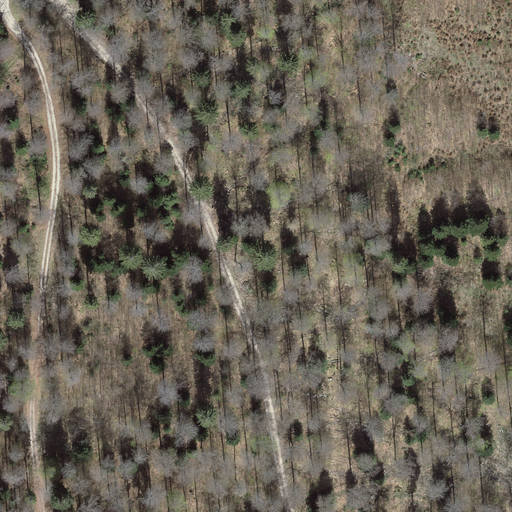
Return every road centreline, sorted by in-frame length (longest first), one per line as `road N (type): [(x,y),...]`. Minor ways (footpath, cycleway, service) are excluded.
road 1 (track): [(51,0),(81,19),(174,140),(238,285),(265,378),(283,511)]
road 2 (track): [(42,511),(32,424),(56,161),(42,75),(2,0)]
